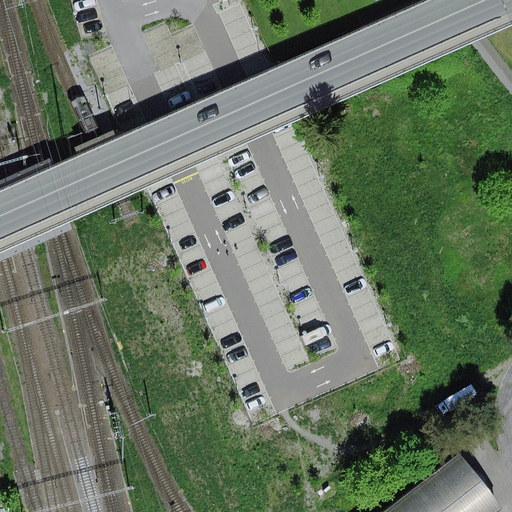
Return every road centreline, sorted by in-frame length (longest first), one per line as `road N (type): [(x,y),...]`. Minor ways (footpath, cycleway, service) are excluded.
road 1 (primary): [(482,0),(0,219)]
road 2 (track): [(307,511),(306,483),(511,370)]
